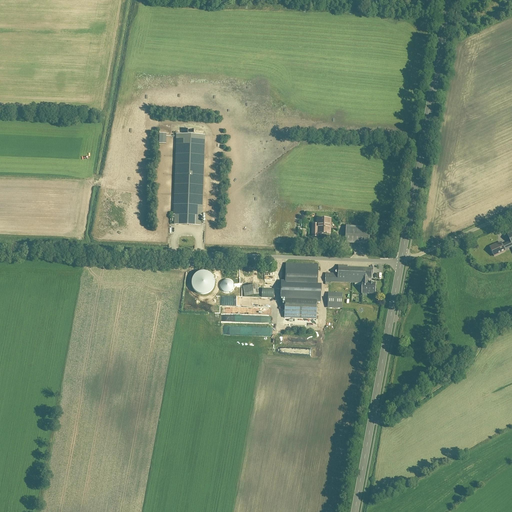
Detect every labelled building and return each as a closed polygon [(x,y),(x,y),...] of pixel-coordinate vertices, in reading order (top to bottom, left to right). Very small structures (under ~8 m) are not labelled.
[(190,130),(190,135),(177,135),(174,225),(203,226),(206,136),(196,135),(196,130),(190,130)] [(322,238),(322,234),(332,235),(333,218),(319,217),(319,224),(312,224),(311,237),(322,238)] [(346,226),(345,243),(370,245),(371,227),(346,226)] [(506,253),(505,250),(511,248),(511,250),(511,233),(508,236),(511,242),(503,245),(502,242),(489,248),(493,259),(506,253)] [(287,265),(286,287),(316,288),(317,266),(287,265)] [(338,265),(338,274),(326,274),(326,283),(343,283),(343,282),(363,283),(362,295),(377,295),(378,282),(373,282),(373,267),(338,265)] [(241,287),(242,297),(260,295),(258,285),(241,287)] [(286,299),(286,317),(316,319),(317,300),(286,299)]
